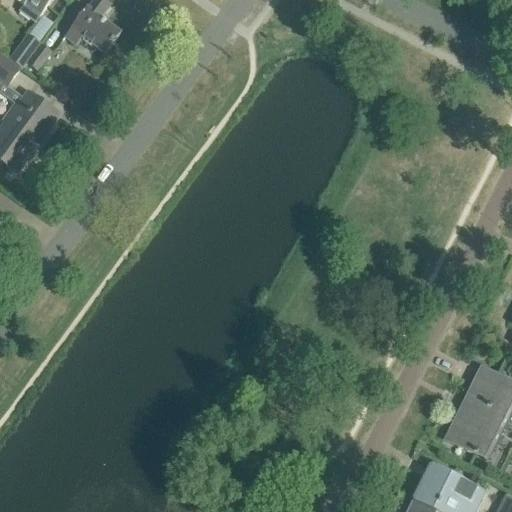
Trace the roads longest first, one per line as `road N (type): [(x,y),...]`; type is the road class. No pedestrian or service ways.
road 1 (residential): [(0,330),(239,0)]
road 2 (residential): [(338,511),(511,182)]
road 3 (residential): [(511,65),(387,0)]
